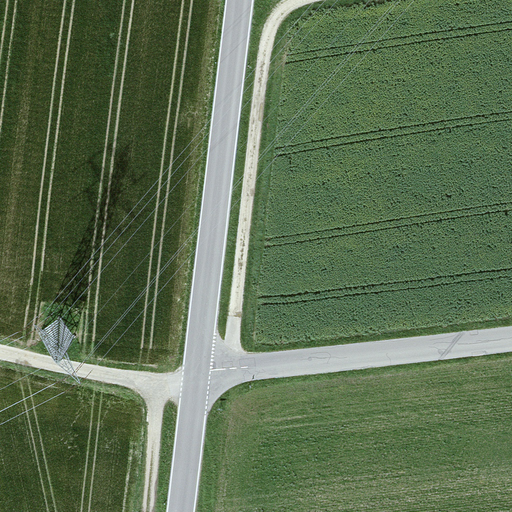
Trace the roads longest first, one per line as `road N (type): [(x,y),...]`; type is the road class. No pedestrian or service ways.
road 1 (track): [(230,369),(265,44),(288,6),(334,0)]
road 2 (tertiary): [(238,0),(195,372)]
road 3 (unclassified): [(195,372),(511,338)]
road 4 (track): [(0,354),(160,384)]
road 5 (tertiary): [(195,372),(181,511)]
road 6 (track): [(146,511),(160,384)]
